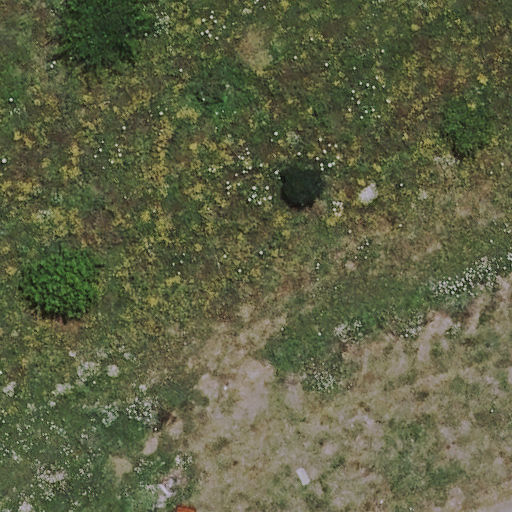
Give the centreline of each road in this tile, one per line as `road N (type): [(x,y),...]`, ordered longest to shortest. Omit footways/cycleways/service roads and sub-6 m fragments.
road 1 (unknown): [(287,0),(339,417),(342,511)]
road 2 (unknown): [(118,511),(339,417)]
road 3 (unknown): [(511,329),(339,417)]
